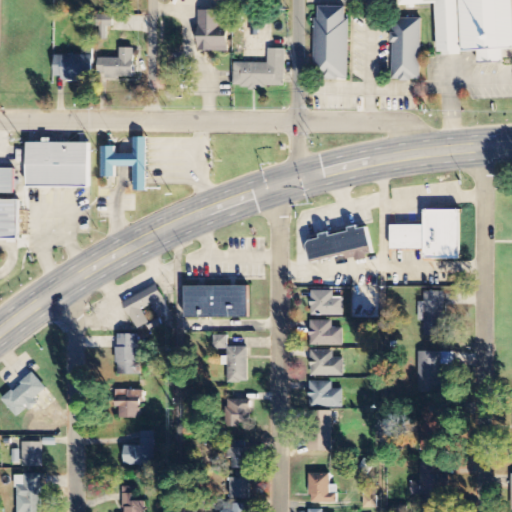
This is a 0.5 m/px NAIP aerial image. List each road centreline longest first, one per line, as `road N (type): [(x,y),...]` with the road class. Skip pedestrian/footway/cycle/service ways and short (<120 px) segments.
road 1 (secondary): [(0,330),(115,254),(188,220),(298,179),(416,153)]
road 2 (residential): [(483,511),(484,147)]
road 3 (residential): [(279,511),(279,216),(272,187)]
road 4 (residential): [(298,122),(0,128)]
road 5 (residential): [(74,511),(75,320),(56,289)]
road 6 (residential): [(416,153),(402,124),(298,122)]
road 7 (residential): [(154,125),(154,0)]
road 8 (residential): [(298,122),(298,0)]
